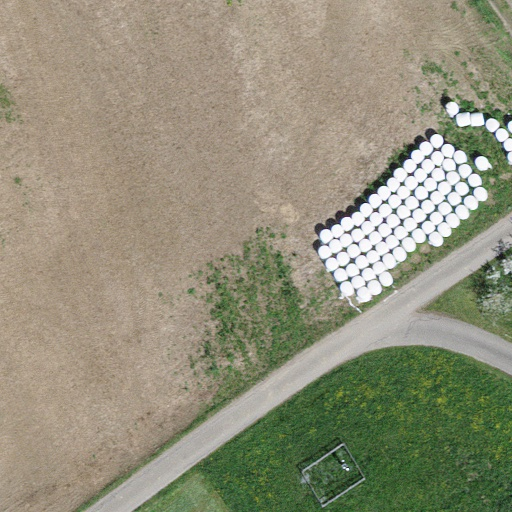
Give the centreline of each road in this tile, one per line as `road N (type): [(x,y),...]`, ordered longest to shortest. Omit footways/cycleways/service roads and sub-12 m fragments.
road 1 (unclassified): [(126,511),(511,239)]
road 2 (unknown): [(381,330),(465,339),(511,357)]
